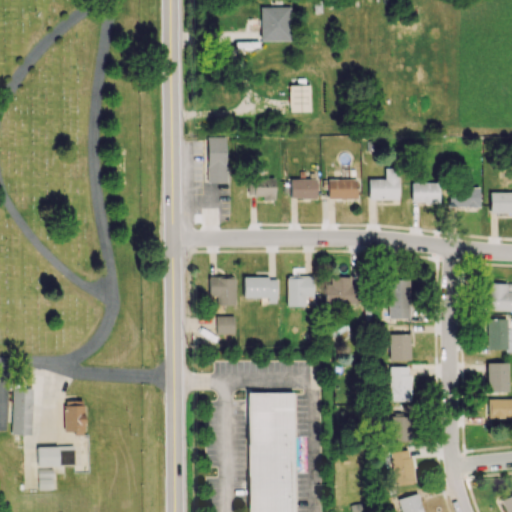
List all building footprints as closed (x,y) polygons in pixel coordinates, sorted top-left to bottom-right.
[(260,40),(289,40),(289,6),(259,6),(260,40)] [(309,111),(309,85),(288,85),(288,112),(309,111)] [(227,182),(226,136),(204,137),(205,183),(227,182)] [(367,199),(397,199),(397,168),(383,168),(383,178),(367,178),(367,199)] [(252,198),(274,198),(274,177),(247,178),(248,192),(252,192),(252,198)] [(315,198),(315,178),(289,178),(289,198),(315,198)] [(326,199),(355,198),(355,179),(326,179),(326,199)] [(410,202),(438,202),(438,183),(410,182),(410,202)] [(478,206),(478,188),(448,187),(447,206),(478,206)] [(511,212),(511,191),(489,191),(488,212),(511,212)] [(207,296),(215,296),(215,304),(233,305),(234,277),(207,276),(207,296)] [(387,318),(408,318),(407,276),(386,276),(387,318)] [(242,277),(242,297),(260,297),(260,302),(275,302),(275,277),(242,277)] [(285,306),(304,306),(303,296),(311,296),(311,277),(285,277),(285,306)] [(324,304),(356,303),(356,277),(323,278),(324,304)] [(486,309),(511,310),(511,283),(486,283),(486,309)] [(233,333),(232,315),(215,316),(215,334),(233,333)] [(505,349),(506,318),(485,318),(485,349),(505,349)] [(388,360),(408,360),(408,334),(387,334),(388,360)] [(486,391),(506,391),(506,362),(485,362),(486,391)] [(409,366),(387,366),(388,401),(409,401),(409,366)] [(14,388),(12,435),(32,435),(33,389),(14,388)] [(292,511),(292,392),(245,392),(245,511),(292,511)] [(511,397),(486,398),(486,417),(511,417),(511,397)] [(65,400),(67,433),(87,432),(86,399),(65,400)] [(410,440),(409,413),(387,414),(388,441),(410,440)] [(37,448),(38,467),(75,466),(74,446),(37,448)] [(393,485),(413,482),(407,449),(388,452),(393,485)] [(38,470),(38,480),(53,480),(53,470),(38,470)] [(38,491),(54,490),(53,480),(38,480),(38,491)] [(396,499),(399,511),(421,511),(416,493),(396,499)] [(511,511),(511,494),(500,498),(504,511),(511,511)]
